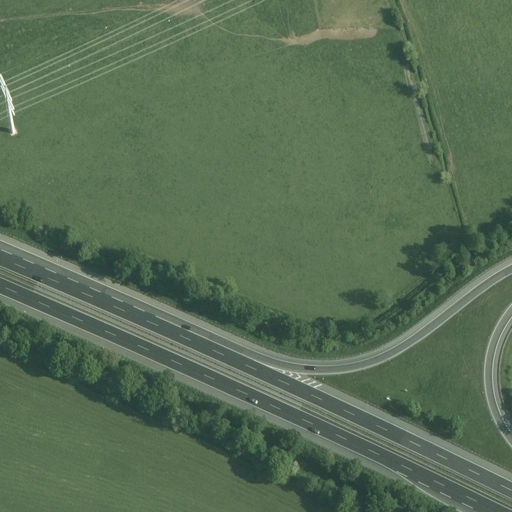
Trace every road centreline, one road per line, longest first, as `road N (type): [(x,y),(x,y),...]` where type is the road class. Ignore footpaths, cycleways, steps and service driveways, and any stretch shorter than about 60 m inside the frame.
road 1 (motorway): [(0,289),(486,511)]
road 2 (motorway): [(511,496),(246,368)]
road 3 (motorway): [(511,272),(423,337),(364,368),(246,368)]
road 4 (motorway): [(246,368),(0,261)]
road 5 (motorway): [(511,445),(497,424),(487,376),(497,333),(511,312)]
